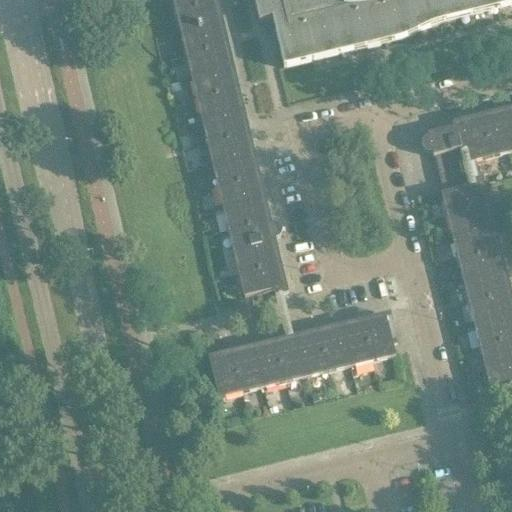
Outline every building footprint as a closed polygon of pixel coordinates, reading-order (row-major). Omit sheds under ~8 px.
[(265,225),(244,138),(211,0),(172,0),(202,124),(189,127),(191,134),(204,131),(244,301),(274,294),(275,298),(282,297),(271,247),(276,246),(275,243),(280,240),(281,233),(279,229),(277,228),(271,227),(270,224),(265,225)] [(511,0),(252,0),(258,25),(272,22),(284,71),(395,44),(401,42),(410,39),(415,36),(426,31),(433,28),(441,25),(459,21),(457,14),(468,12),(470,18),(486,15),(484,8),(508,2),(509,9),(511,8),(511,0)] [(170,64),(163,66),(165,76),(173,74),(170,64)] [(180,85),(170,87),(172,95),(182,93),(180,85)] [(469,166),(511,155),(511,116),(427,137),(428,140),(423,143),(423,144),(422,145),(422,147),(422,148),(422,150),(422,151),(423,153),(424,154),(425,155),(426,155),(431,156),(432,159),(434,159),(443,197),(441,197),(491,395),(502,392),(504,397),(511,394),(511,322),(478,188),(475,189),(469,166)] [(443,204),(441,197),(429,200),(430,206),(443,204)] [(306,381),(395,359),(392,348),(397,347),(391,322),(210,365),(219,402),(263,391),(265,397),(268,396),(267,390),(301,382),(303,390),(308,389),(306,381)]
